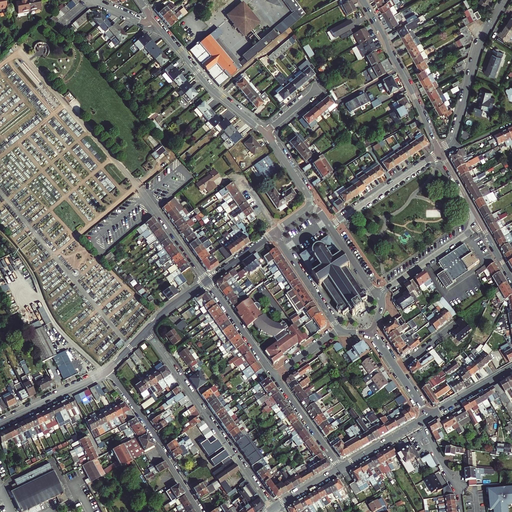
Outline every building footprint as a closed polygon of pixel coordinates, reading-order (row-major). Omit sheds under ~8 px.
[(0,0),(0,9),(8,8),(6,0),(0,0)] [(23,0),(16,2),(18,13),(30,11),(27,0),(23,0)] [(27,0),(30,11),(41,8),(39,0),(27,0)] [(269,32),(267,28),(257,36),(260,39),(258,41),(251,47),(248,50),(254,56),(290,26),(305,13),(296,1),(294,0),(282,0),(284,1),(285,3),(291,11),(294,9),(295,10),(278,24),(275,27),(269,32)] [(339,5),(342,11),(344,10),(347,15),(355,10),(349,0),(348,0),(341,4),(339,5)] [(390,4),(396,1),(395,0),(385,0),(379,4),(382,9),(390,4)] [(165,7),(162,3),(154,9),(161,18),(174,6),(171,2),(165,7)] [(235,12),(243,6),(241,3),(233,10),(235,12)] [(395,13),(390,4),(382,9),(386,17),(395,13)] [(165,22),(178,11),(174,6),(161,18),(165,22)] [(251,15),(249,12),(243,6),(235,12),(228,18),(232,24),(231,25),(234,29),(236,28),(242,36),(249,30),(251,29),(258,23),(251,15)] [(228,18),(235,12),(233,10),(226,16),(228,18)] [(399,10),(395,13),(386,17),(391,26),(400,22),(399,19),(403,17),(399,10)] [(169,28),(183,16),(178,11),(165,22),(169,28)] [(98,26),(104,21),(99,15),(92,20),(98,26)] [(470,21),(467,15),(462,18),(465,24),(466,24),(470,21)] [(342,33),(352,27),(348,20),(338,26),(342,33)] [(110,27),(104,21),(98,26),(104,33),(110,27)] [(119,31),(114,24),(110,27),(104,33),(109,40),(113,36),(119,31)] [(401,35),(409,30),(405,24),(397,28),(401,35)] [(499,34),(509,40),(511,37),(511,27),(507,24),(503,30),(502,30),(499,34)] [(358,44),(359,44),(367,39),(365,35),(367,34),(363,27),(352,34),(358,44)] [(254,56),(248,50),(241,55),(243,58),(240,61),(235,66),(212,40),(218,36),(221,33),(217,28),(199,43),(210,56),(201,65),(206,71),(216,63),(228,77),(254,56)] [(409,30),(401,35),(405,41),(417,35),(413,28),(409,30)] [(249,30),(251,32),(252,34),(258,41),(260,39),(257,36),(253,31),(251,29),(249,30)] [(119,43),(125,37),(119,31),(113,36),(119,43)] [(144,35),(137,41),(143,47),(150,41),(144,35)] [(417,35),(405,41),(409,48),(420,42),(417,35)] [(466,37),(465,35),(459,38),(463,45),(469,42),(466,37)] [(240,61),(218,36),(212,40),(235,66),(240,61)] [(370,38),(367,39),(359,44),(358,44),(356,45),(362,56),(364,55),(373,50),(376,49),(370,38)] [(148,53),(155,48),(150,41),(143,47),(148,53)] [(420,42),(409,48),(413,55),(424,48),(420,42)] [(463,54),(470,51),(471,45),(461,51),(463,54)] [(154,60),(161,54),(155,48),(148,53),(154,60)] [(424,58),(428,55),(424,48),(413,55),(417,62),(424,58)] [(373,50),(364,55),(370,67),(379,62),(375,54),(373,50)] [(493,50),(491,55),(492,56),(490,62),(499,66),(504,53),(493,50)] [(166,61),(161,54),(154,60),(160,67),(166,61)] [(424,58),(417,62),(418,65),(416,66),(415,67),(417,71),(427,65),(428,65),(424,58)] [(385,73),(379,62),(370,67),(376,78),(385,73)] [(494,77),(499,66),(490,62),(487,69),(486,68),(484,73),(494,77)] [(314,75),(306,65),(299,70),(308,80),(314,75)] [(421,78),(431,72),(427,65),(417,71),(421,78)] [(172,81),(179,75),(173,69),(167,75),(172,81)] [(308,80),(299,70),(293,76),(301,85),(308,80)] [(431,72),(421,78),(425,85),(435,79),(431,72)] [(241,74),(234,80),(237,83),(235,84),(240,91),(247,85),(242,78),(243,77),(241,74)] [(177,87),(184,82),(179,75),(172,81),(169,84),(174,90),(177,87)] [(381,80),(389,94),(397,90),(390,75),(381,80)] [(293,76),(287,81),(290,85),(295,90),(301,85),(293,76)] [(435,79),(425,85),(428,92),(439,86),(435,79)] [(290,85),(287,81),(281,86),(289,96),(295,90),(290,85)] [(190,88),(184,82),(177,87),(183,94),(190,88)] [(246,97),(253,91),(247,85),(240,91),(246,97)] [(281,86),(274,91),(276,94),(273,97),(279,104),(289,96),(281,86)] [(439,86),(428,92),(432,99),(443,93),(439,86)] [(189,101),(196,95),(190,88),(183,94),(189,101)] [(260,95),(255,89),(253,91),(246,97),(251,103),(258,97),(260,95)] [(481,90),(479,99),(480,99),(478,108),(475,107),(474,111),(482,113),(483,109),(491,112),(495,98),(490,97),(491,93),(481,90)] [(402,92),(396,95),(399,100),(393,103),(396,110),(400,108),(408,104),(402,92)] [(346,103),(350,112),(370,101),(365,93),(346,103)] [(443,93),(432,99),(436,106),(445,101),(447,100),(443,93)] [(329,111),(337,105),(331,94),(321,102),(327,109),(329,111)] [(263,104),(258,97),(251,103),(256,110),(263,104)] [(378,98),(370,102),(373,108),(381,103),(378,98)] [(436,106),(440,113),(444,111),(445,114),(452,111),(450,108),(449,108),(445,101),(436,106)] [(327,109),(321,102),(314,107),(320,114),(327,109)] [(201,114),(208,109),(203,103),(196,109),(201,114)] [(400,108),(396,110),(390,114),(393,119),(394,119),(396,124),(401,121),(400,119),(406,115),(404,110),(410,107),(408,104),(400,108)] [(320,114),(314,107),(308,112),(314,119),(320,114)] [(207,121),(214,115),(208,109),(201,114),(207,121)] [(298,120),(305,128),(308,125),(310,128),(317,122),(314,119),(308,112),(298,120)] [(221,115),(217,119),(214,115),(207,121),(204,124),(210,130),(213,127),(223,119),(221,115)] [(222,131),(229,125),(223,119),(213,127),(218,133),(221,130),(222,131)] [(162,130),(152,120),(149,122),(158,133),(162,130)] [(235,132),(229,125),(222,131),(228,137),(235,132)] [(511,139),(507,130),(501,133),(506,142),(509,141),(511,146),(511,145),(511,139)] [(241,139),(235,132),(228,137),(234,145),(241,139)] [(296,136),(293,133),(286,139),(294,148),(304,140),(305,140),(299,133),(296,136)] [(428,144),(420,133),(414,137),(421,148),(428,144)] [(508,147),(506,142),(501,133),(494,136),(496,141),(498,145),(502,143),(505,148),(507,147),(508,147)] [(388,143),(395,139),(392,135),(385,139),(388,143)] [(421,148),(414,137),(407,142),(414,153),(421,148)] [(258,145),(252,138),(245,145),(254,156),(261,150),(257,146),(258,145)] [(371,145),(367,138),(360,142),(363,149),(371,145)] [(307,149),(309,146),(304,140),(294,148),(299,155),(307,149)] [(414,153),(407,142),(400,146),(407,157),(414,153)] [(378,143),(374,145),(371,148),(375,154),(382,149),(380,147),(378,143)] [(407,157),(400,146),(393,151),(401,162),(407,157)] [(166,151),(162,147),(155,154),(154,152),(150,156),(154,161),(155,161),(166,151)] [(307,149),(299,155),(307,164),(319,157),(315,153),(316,152),(313,149),(309,152),(307,149)] [(460,150),(451,155),(449,157),(453,164),(464,158),(465,159),(470,156),(470,154),(473,153),(472,151),(466,154),(463,156),(460,150)] [(401,162),(393,151),(386,155),(394,167),(401,162)] [(321,179),(322,178),(332,172),(321,155),(319,157),(307,164),(301,168),(304,172),(310,168),(310,166),(312,166),(321,179)] [(394,167),(386,155),(379,160),(387,171),(394,167)] [(482,155),(473,161),(457,170),(460,177),(469,172),(470,172),(468,168),(477,163),(477,162),(483,159),(482,155)] [(276,168),(268,156),(254,166),(260,175),(262,173),(267,179),(277,172),(275,169),(276,168)] [(470,156),(465,159),(464,158),(453,164),(457,170),(473,161),(470,156)] [(384,173),(377,162),(370,167),(377,178),(384,173)] [(377,178),(370,167),(363,171),(370,182),(377,178)] [(209,193),(217,187),(213,181),(219,176),(215,169),(209,173),(210,174),(204,178),(205,179),(196,186),(198,189),(199,188),(201,191),(205,188),(209,193)] [(363,171),(356,176),(359,180),(363,187),(370,182),(363,171)] [(324,180),(333,174),(332,172),(322,178),(323,180),(324,180)] [(473,179),(469,172),(460,177),(464,184),(473,179)] [(475,178),(473,179),(464,184),(468,190),(476,185),(474,181),(480,178),(479,176),(475,178)] [(321,182),(319,179),(317,179),(311,183),(313,187),(321,182)] [(363,187),(359,180),(352,185),(358,193),(365,189),(363,187)] [(486,196),(483,197),(475,202),(479,210),(494,202),(498,200),(496,197),(511,188),(511,180),(489,194),(486,196)] [(231,183),(231,184),(224,189),(217,193),(215,195),(219,200),(222,198),(236,189),(232,183),(231,183)] [(358,193),(352,185),(346,190),(351,198),(358,193)] [(484,185),(478,188),(476,185),(468,190),(471,196),(480,191),(482,189),(485,187),(484,185)] [(285,193),(284,193),(280,195),(278,195),(273,188),(266,193),(277,209),(290,201),(289,200),(295,196),(291,189),(285,193)] [(225,202),(239,193),(236,189),(222,198),(225,202)] [(329,191),(331,195),(328,197),(334,206),(331,208),(334,214),(343,208),(341,205),(335,197),(331,190),(329,191)] [(341,205),(351,198),(346,190),(335,197),(341,205)] [(483,197),(480,191),(471,196),(475,202),(483,197)] [(224,211),(242,199),(239,193),(225,202),(221,206),(224,211)] [(178,205),(179,205),(175,198),(162,209),(166,214),(176,207),(177,209),(180,207),(178,205)] [(227,216),(245,203),(242,199),(224,211),(227,216)] [(495,204),(494,202),(479,210),(484,220),(493,215),(489,207),(495,204)] [(234,219),(249,209),(245,203),(227,216),(231,221),(232,221),(234,219)] [(187,215),(179,205),(178,205),(180,207),(181,209),(178,211),(177,209),(176,207),(166,214),(173,225),(182,218),(183,219),(184,218),(185,219),(187,217),(186,216),(187,215)] [(197,215),(196,215),(198,220),(204,217),(198,208),(195,210),(197,215)] [(253,218),(255,217),(249,209),(234,219),(238,226),(242,224),(241,222),(246,218),(250,224),(255,221),(253,218)] [(503,219),(508,216),(506,213),(502,216),(502,217),(499,219),(499,221),(503,219)] [(489,227),(497,222),(493,215),(484,220),(489,227)] [(149,229),(157,223),(153,217),(140,227),(139,228),(143,234),(149,229)] [(184,218),(183,219),(182,218),(173,225),(177,230),(190,221),(189,219),(186,221),(185,219),(184,218)] [(249,244),(254,240),(242,224),(238,226),(234,219),(232,221),(235,225),(235,224),(249,244)] [(499,221),(497,222),(489,227),(492,234),(501,230),(508,226),(506,223),(503,219),(499,221)] [(190,221),(177,230),(181,235),(190,228),(193,226),(195,225),(191,220),(190,221)] [(147,238),(152,234),(161,228),(157,223),(149,229),(143,234),(137,239),(138,240),(145,235),(147,238)] [(235,224),(235,225),(232,226),(235,231),(233,232),(244,247),(249,244),(235,224)] [(497,242),(511,233),(508,226),(501,230),(492,234),(497,242)] [(191,229),(190,228),(181,235),(184,240),(195,232),(197,231),(194,227),(191,229)] [(155,240),(164,233),(161,228),(152,234),(154,237),(146,242),(148,245),(155,240)] [(203,232),(197,236),(195,232),(184,240),(189,246),(197,240),(205,234),(203,232)] [(244,247),(233,232),(229,235),(239,250),(244,247)] [(150,248),(157,242),(159,245),(168,238),(164,233),(155,240),(148,245),(150,248)] [(511,233),(497,242),(501,249),(509,244),(507,241),(511,238),(511,233)] [(239,250),(229,235),(224,238),(235,254),(239,250)] [(368,294),(365,290),(361,290),(347,268),(350,266),(329,236),(322,241),(322,242),(308,251),(308,250),(300,255),(320,285),(323,284),(338,306),(337,309),(338,312),(342,313),(344,315),(350,311),(353,316),(356,314),(357,315),(362,311),(362,310),(365,308),(362,303),(368,299),(366,297),(368,294)] [(168,238),(159,245),(163,250),(172,243),(168,238)] [(193,252),(207,241),(205,238),(198,242),(197,240),(189,246),(193,252)] [(223,247),(231,257),(235,254),(224,238),(224,239),(219,243),(222,246),(223,247)] [(209,248),(211,247),(207,241),(193,252),(196,257),(209,248)] [(511,242),(510,244),(509,244),(501,249),(505,256),(511,251),(511,242)] [(162,259),(175,249),(172,243),(163,250),(161,251),(158,254),(157,255),(152,258),(156,263),(159,261),(162,259)] [(472,253),(471,254),(465,246),(439,263),(444,270),(438,275),(446,288),(453,283),(452,281),(479,263),(472,253)] [(223,247),(220,249),(219,250),(227,259),(231,257),(223,247)] [(211,251),(209,248),(196,257),(201,263),(212,255),(215,253),(213,249),(211,251)] [(274,261),(282,255),(278,248),(269,254),(274,261)] [(162,266),(164,264),(165,264),(179,253),(175,249),(162,259),(159,261),(162,266)] [(263,258),(258,252),(254,255),(259,261),(263,258)] [(179,253),(165,264),(169,269),(183,259),(179,253)] [(108,264),(114,259),(110,254),(103,260),(108,264)] [(209,272),(219,265),(212,255),(201,263),(207,272),(209,272)] [(274,268),(285,260),(282,255),(274,261),(276,263),(269,268),(271,270),(274,268)] [(170,275),(186,263),(183,259),(169,269),(164,273),(167,277),(170,275)] [(276,270),(273,272),(274,274),(288,265),(285,260),(274,268),(276,270)] [(501,272),(495,262),(487,268),(491,276),(487,278),(488,280),(492,277),(501,272)] [(170,275),(173,280),(180,275),(189,268),(186,263),(170,275)] [(274,274),(277,279),(280,277),(291,269),(288,265),(274,274)] [(478,275),(487,268),(485,265),(476,272),(478,275)] [(238,275),(238,274),(234,269),(217,281),(217,284),(220,288),(228,282),(229,282),(228,280),(233,276),(235,277),(236,276),(238,275)] [(282,279),(279,281),(280,284),(295,274),(291,269),(280,277),(282,279)] [(245,271),(244,272),(243,270),(238,274),(238,275),(241,279),(243,278),(245,276),(245,275),(247,273),(245,271)] [(437,294),(439,293),(425,272),(414,279),(419,286),(420,288),(425,285),(428,288),(430,287),(432,291),(434,290),(437,294)] [(493,288),(494,290),(507,282),(501,272),(492,277),(497,285),(493,288)] [(282,286),(285,284),(287,287),(298,279),(295,274),(280,284),(282,286)] [(186,283),(180,275),(173,280),(179,288),(186,283)] [(286,288),(290,293),(294,290),(302,284),(298,279),(287,287),(286,288)] [(414,289),(419,286),(414,279),(404,286),(417,304),(420,302),(414,293),(416,292),(414,289)] [(232,281),(229,284),(228,282),(220,288),(223,292),(234,284),(232,281)] [(241,287),(238,282),(234,284),(223,292),(226,297),(240,287),(241,287)] [(511,291),(507,282),(494,290),(501,302),(504,301),(508,298),(511,295),(511,291)] [(286,295),(298,313),(307,307),(314,302),(302,284),(294,290),(290,293),(286,295)] [(163,294),(169,302),(178,295),(172,287),(163,294)] [(238,295),(243,291),(240,287),(226,297),(229,301),(238,295)] [(207,291),(204,291),(194,298),(201,308),(203,307),(213,299),(207,291)] [(243,295),(240,297),(238,295),(229,301),(232,305),(244,297),(243,295)] [(243,302),(246,299),(244,297),(232,305),(235,310),(239,307),(244,304),(243,302)] [(442,298),(439,301),(442,304),(452,318),(453,318),(456,316),(451,309),(442,298)] [(203,315),(217,305),(213,299),(203,307),(205,309),(201,312),(203,315)] [(244,310),(245,312),(255,305),(250,299),(244,304),(239,307),(242,311),(244,310)] [(307,307),(298,313),(301,319),(317,308),(314,302),(307,307)] [(240,314),(239,315),(241,318),(242,317),(243,319),(242,320),(248,327),(249,327),(253,324),(254,323),(259,329),(261,331),(264,334),(268,335),(271,337),(275,338),(277,341),(279,339),(279,340),(281,339),(281,340),(265,352),(270,358),(272,357),(274,361),(282,355),(299,343),(305,339),(302,333),(296,325),(289,330),(285,323),(284,323),(283,323),(282,323),(281,324),(280,325),(277,325),(273,323),(269,320),(265,315),(263,317),(259,311),(260,310),(261,309),(261,308),(261,307),(260,307),(259,306),(259,304),(258,304),(256,304),(255,305),(245,312),(244,310),(242,311),(240,313),(240,314)] [(452,318),(442,304),(436,308),(447,322),(452,318)] [(210,317),(220,310),(217,305),(203,315),(205,317),(209,315),(210,317)] [(311,321),(321,314),(317,308),(301,319),(299,321),(300,323),(309,317),(311,321)] [(434,310),(438,315),(436,317),(443,326),(447,322),(436,308),(434,310)] [(423,309),(421,311),(422,313),(430,322),(433,326),(437,331),(443,326),(436,317),(433,314),(430,316),(425,310),(425,311),(423,309)] [(214,322),(224,315),(220,310),(210,317),(208,319),(208,321),(207,322),(208,323),(212,320),(214,322)] [(411,321),(406,313),(401,316),(406,323),(407,324),(409,323),(411,321)] [(321,314),(311,321),(306,325),(313,336),(326,326),(327,322),(321,314)] [(215,329),(227,320),(224,315),(214,322),(211,324),(212,326),(211,327),(212,328),(213,327),(215,329)] [(385,328),(385,333),(388,337),(401,328),(399,325),(402,323),(399,318),(385,328)] [(471,330),(461,318),(456,323),(460,327),(452,333),(459,342),(467,335),(466,334),(471,330)] [(189,326),(186,321),(185,320),(176,326),(181,332),(189,326)] [(218,334),(231,325),(227,320),(215,329),(216,330),(214,332),(217,335),(218,336),(219,335),(218,334)] [(56,356),(39,321),(25,328),(42,363),(52,358),(65,380),(76,374),(75,373),(77,371),(80,372),(81,369),(78,368),(79,366),(77,365),(78,362),(73,361),(70,355),(66,351),(64,352),(56,356)] [(407,324),(405,325),(401,328),(388,337),(392,343),(402,336),(400,333),(409,327),(407,324)] [(225,337),(234,329),(231,325),(218,334),(219,335),(218,336),(217,335),(215,337),(216,339),(223,334),(225,337)] [(413,328),(411,330),(402,336),(392,343),(395,348),(414,334),(413,332),(415,331),(413,329),(413,328)] [(228,342),(238,335),(234,329),(225,337),(222,339),(223,340),(221,341),(220,340),(216,343),(218,346),(227,340),(228,342)] [(181,340),(173,330),(166,335),(174,346),(181,340)] [(310,338),(305,331),(302,333),(305,339),(307,340),(310,338)] [(418,335),(416,332),(414,334),(395,348),(398,353),(411,343),(415,340),(414,338),(418,335)] [(226,350),(241,339),(238,335),(228,342),(225,344),(224,345),(220,347),(224,352),(226,350)] [(414,343),(412,345),(411,343),(398,353),(400,356),(401,357),(405,357),(426,339),(425,337),(415,345),(414,343)] [(233,352),(244,343),(241,339),(226,350),(227,352),(228,351),(229,352),(223,356),(224,358),(233,352)] [(281,359),(284,357),(286,356),(289,355),(291,354),(293,353),(295,352),(297,350),(298,348),(300,346),(301,345),(307,340),(305,339),(299,343),(282,355),(274,361),(272,357),(270,358),(274,364),(281,359)] [(118,349),(124,344),(120,340),(114,346),(118,349)] [(339,353),(345,348),(340,342),(334,346),(339,353)] [(364,342),(350,351),(356,361),(370,352),(364,342)] [(233,363),(250,351),(244,343),(233,352),(236,356),(228,362),(230,365),(233,363)] [(505,348),(504,347),(501,348),(510,363),(511,361),(511,349),(511,348),(510,347),(509,345),(505,348)] [(191,368),(197,364),(187,348),(179,353),(188,365),(189,365),(191,368)] [(439,365),(444,362),(433,349),(411,368),(411,370),(413,374),(435,360),(439,365)] [(467,349),(464,352),(470,360),(474,357),(467,349)] [(144,358),(139,351),(136,353),(141,361),(144,358)] [(242,364),(253,356),(250,351),(233,363),(234,365),(239,362),(241,365),(242,364)] [(323,363),(329,359),(324,352),(318,356),(319,357),(322,362),(323,363)] [(492,360),(489,356),(487,353),(482,357),(488,364),(492,360)] [(140,362),(135,355),(131,357),(136,365),(140,362)] [(253,356),(242,364),(243,365),(246,369),(257,361),(253,356)] [(482,357),(482,356),(478,360),(484,367),(488,364),(482,357)] [(379,368),(372,357),(363,363),(370,374),(379,368)] [(476,358),(472,362),(474,364),(480,371),(484,367),(478,360),(476,358)] [(136,367),(130,359),(127,362),(132,369),(136,367)] [(204,364),(201,361),(197,364),(191,368),(193,372),(200,367),(204,364)] [(255,373),(262,368),(257,361),(246,369),(241,372),(246,379),(255,373)] [(457,362),(451,366),(455,372),(461,367),(457,362)] [(287,379),(287,382),(289,385),(303,375),(312,369),(308,364),(287,379)] [(445,366),(442,369),(443,370),(448,376),(449,376),(455,372),(451,366),(451,367),(449,364),(447,366),(446,367),(445,366)] [(471,367),(469,364),(468,365),(476,374),(480,371),(474,364),(471,367)] [(31,374),(26,365),(22,367),(26,376),(31,374)] [(468,365),(466,367),(473,377),(476,374),(468,365)] [(178,385),(172,378),(165,368),(163,367),(157,371),(170,390),(176,386),(178,385)] [(466,367),(465,368),(462,369),(469,379),(473,377),(466,367)] [(257,377),(264,372),(262,368),(255,373),(257,377)] [(369,375),(372,379),(374,378),(377,383),(381,389),(386,385),(389,383),(379,368),(370,374),(369,375)] [(190,378),(198,389),(203,385),(207,382),(203,375),(206,373),(203,369),(190,378)] [(462,369),(458,372),(459,373),(465,382),(469,379),(462,369)] [(448,376),(443,370),(438,374),(439,375),(437,376),(439,379),(441,378),(444,382),(450,378),(449,376),(448,376)] [(165,388),(168,392),(170,390),(157,371),(151,375),(161,391),(165,388)] [(455,379),(454,380),(456,384),(462,391),(467,388),(457,374),(452,378),(453,379),(454,377),(455,379)] [(161,391),(151,375),(146,379),(155,392),(156,394),(161,391)] [(292,389),(306,380),(303,375),(289,385),(292,389)] [(35,380),(37,383),(41,392),(54,386),(49,377),(44,380),(42,376),(35,380)] [(260,390),(272,382),(268,377),(253,388),(254,390),(255,389),(256,390),(258,388),(260,390)] [(306,380),(292,389),(297,396),(304,391),(302,388),(312,381),(309,378),(306,380)] [(432,390),(438,386),(432,378),(421,386),(433,404),(437,405),(440,403),(438,399),(433,393),(432,390)] [(155,392),(146,379),(141,382),(148,394),(149,396),(154,402),(156,400),(152,394),(155,392)] [(462,391),(456,384),(454,385),(450,379),(447,381),(448,382),(452,388),(456,394),(462,391)] [(15,386),(12,380),(8,382),(11,387),(13,391),(16,389),(17,389),(15,386)] [(511,391),(506,380),(500,383),(509,400),(511,398),(511,391)] [(393,381),(389,383),(386,385),(391,392),(398,387),(393,381)] [(22,386),(24,389),(25,390),(29,398),(36,394),(30,382),(22,386)] [(148,394),(141,382),(135,386),(144,401),(147,399),(146,397),(146,395),(148,394)] [(264,395),(275,387),(272,382),(260,390),(255,394),(256,397),(261,394),(261,395),(263,393),(264,395)] [(448,382),(444,385),(444,386),(433,393),(438,399),(451,390),(450,390),(452,388),(448,382)] [(22,386),(21,383),(15,386),(17,389),(16,389),(22,402),(29,398),(25,390),(24,389),(22,386)] [(509,400),(500,383),(494,387),(502,401),(503,404),(509,400)] [(104,393),(98,384),(94,386),(99,395),(104,393)] [(207,391),(203,385),(198,389),(205,399),(217,391),(215,388),(214,386),(207,391)] [(317,392),(313,385),(304,391),(297,396),(302,403),(317,392)] [(99,395),(94,386),(90,388),(97,399),(100,397),(99,395)] [(144,401),(135,386),(132,388),(142,403),(144,401)] [(180,394),(183,392),(179,386),(171,392),(160,400),(159,400),(161,402),(163,401),(165,404),(180,394)] [(8,388),(11,396),(5,399),(9,408),(17,404),(13,395),(15,394),(13,391),(11,387),(8,388)] [(256,403),(258,406),(267,400),(279,392),(275,387),(264,395),(259,399),(260,400),(256,403)] [(502,401),(494,387),(490,389),(497,404),(502,401)] [(92,394),(89,388),(84,391),(87,397),(92,394)] [(328,395),(323,388),(317,392),(302,403),(307,410),(314,405),(312,402),(317,399),(316,398),(323,393),(326,397),(328,395)] [(497,404),(490,389),(485,392),(489,399),(494,407),(498,405),(497,404)] [(82,400),(87,397),(84,391),(78,393),(81,398),(82,400)] [(217,391),(205,399),(208,404),(216,398),(220,395),(217,391)] [(271,407),(284,398),(279,392),(267,400),(269,403),(271,402),(273,404),(270,406),(269,405),(266,407),(268,409),(271,407)] [(488,400),(484,392),(479,396),(487,410),(492,407),(488,400)] [(182,395),(180,395),(180,394),(165,404),(163,405),(161,407),(165,412),(167,410),(172,407),(178,403),(183,399),(182,397),(183,396),(182,395)] [(326,406),(324,407),(321,409),(317,403),(314,405),(307,410),(315,421),(334,407),(336,406),(333,402),(331,404),(328,400),(330,398),(328,395),(326,397),(322,400),(326,406)] [(4,396),(0,397),(0,399),(0,401),(0,412),(9,408),(5,399),(4,396)] [(149,396),(148,397),(149,399),(141,405),(142,406),(141,407),(143,409),(154,402),(149,396)] [(487,410),(479,396),(473,399),(481,413),(487,410)] [(79,413),(71,397),(66,400),(73,414),(74,414),(75,415),(79,413)] [(190,402),(186,397),(183,399),(178,403),(182,408),(190,402)] [(222,397),(218,400),(216,398),(208,404),(212,408),(224,400),(222,397)] [(275,407),(276,409),(278,407),(281,411),(288,405),(284,398),(271,407),(272,409),(275,407)] [(481,413),(473,399),(468,402),(475,415),(476,415),(477,416),(478,416),(479,416),(480,416),(479,414),(481,413)] [(73,414),(66,400),(61,402),(69,418),(74,416),(75,415),(74,414),(73,414)] [(222,405),(226,402),(224,400),(212,408),(215,413),(224,408),(222,405)] [(511,404),(509,400),(503,404),(511,420),(511,404)] [(404,403),(405,405),(404,406),(413,419),(415,417),(416,414),(407,401),(404,403)] [(69,418),(61,402),(55,405),(63,419),(64,419),(65,420),(69,418)] [(482,421),(479,416),(478,416),(477,416),(476,415),(475,415),(468,402),(462,405),(464,408),(469,416),(474,426),(479,424),(478,423),(482,421)] [(125,404),(123,403),(119,405),(126,422),(129,420),(125,413),(128,412),(132,418),(135,417),(125,404)] [(232,409),(228,404),(224,408),(215,413),(218,418),(232,409)] [(401,405),(402,407),(399,408),(408,421),(413,419),(404,406),(403,404),(401,405)] [(63,419),(55,405),(50,408),(58,424),(63,421),(65,420),(64,419),(63,419)] [(126,422),(119,405),(113,408),(120,423),(121,422),(122,424),(126,422)] [(276,414),(279,417),(283,414),(285,418),(293,412),(288,405),(281,411),(279,412),(276,414)] [(237,408),(235,406),(232,409),(218,418),(222,423),(235,413),(233,411),(237,408)] [(182,415),(184,419),(190,415),(193,420),(184,426),(186,428),(182,430),(183,432),(181,434),(182,435),(184,433),(196,425),(200,423),(197,418),(199,415),(196,411),(193,407),(182,415)] [(329,414),(335,409),(334,407),(315,421),(319,427),(328,420),(331,418),(329,414)] [(58,424),(50,408),(45,410),(52,425),(54,424),(54,425),(58,424)] [(120,423),(113,408),(108,410),(115,427),(122,424),(121,422),(120,423)] [(362,420),(354,408),(350,411),(366,434),(364,435),(370,443),(376,440),(371,432),(362,420)] [(399,408),(398,409),(399,412),(395,415),(394,413),(390,415),(398,427),(408,421),(399,408)] [(463,433),(465,431),(460,422),(469,416),(464,408),(453,415),(461,429),(463,433)] [(52,425),(45,410),(40,413),(48,429),(53,426),(54,425),(54,424),(52,425)] [(115,427),(108,410),(103,413),(110,428),(111,428),(112,429),(115,427)] [(168,417),(170,415),(167,410),(165,412),(155,419),(150,422),(154,427),(161,422),(168,417)] [(298,419),(293,412),(285,418),(290,424),(291,425),(298,419)] [(48,429),(40,413),(34,415),(41,430),(43,429),(44,431),(48,429)] [(110,428),(103,413),(97,416),(105,432),(112,429),(111,428),(110,428)] [(155,419),(151,413),(147,417),(150,422),(155,419)] [(240,413),(237,416),(235,413),(222,423),(225,428),(238,419),(242,416),(240,413)] [(368,415),(366,416),(376,430),(381,437),(389,432),(385,427),(382,428),(379,425),(378,425),(375,421),(379,419),(375,413),(369,417),(368,415)] [(41,430),(34,415),(29,418),(34,428),(36,432),(37,432),(38,433),(42,432),(44,431),(43,429),(41,430)] [(385,427),(389,432),(398,427),(390,415),(386,417),(381,421),(385,427)] [(458,431),(461,429),(453,415),(442,421),(444,426),(446,430),(453,425),(455,428),(456,427),(458,431)] [(105,432),(97,416),(92,419),(99,434),(100,433),(101,435),(105,432)] [(366,416),(362,420),(371,432),(376,440),(381,437),(376,430),(366,416)] [(168,417),(161,422),(154,427),(157,432),(164,427),(172,422),(168,417)] [(34,428),(29,418),(24,420),(31,435),(32,434),(33,436),(35,435),(31,429),(34,428)] [(123,431),(139,423),(135,418),(120,426),(118,427),(120,433),(123,431)] [(440,418),(429,425),(435,440),(439,445),(443,442),(443,438),(446,437),(443,432),(439,434),(437,430),(444,426),(442,421),(440,418)] [(99,434),(92,419),(86,422),(94,438),(101,435),(100,433),(99,434)] [(238,421),(240,420),(238,419),(225,428),(229,433),(236,427),(234,425),(239,422),(238,421)] [(287,432),(289,434),(290,433),(302,424),(298,419),(291,425),(292,427),(289,429),(290,430),(287,432)] [(328,420),(319,427),(323,432),(337,421),(336,419),(330,423),(328,420)] [(342,422),(340,419),(337,421),(323,432),(326,437),(335,431),(334,429),(342,422)] [(31,435),(24,420),(18,423),(26,439),(32,437),(33,436),(32,434),(31,435)] [(199,429),(206,424),(203,421),(200,423),(196,425),(199,429)] [(26,439),(18,423),(13,426),(20,440),(21,440),(22,441),(26,439)] [(126,436),(142,427),(139,423),(123,431),(126,436)] [(284,428),(287,427),(284,423),(278,428),(280,431),(284,428)] [(202,433),(208,428),(206,424),(199,429),(202,433)] [(244,429),(241,424),(236,427),(229,433),(232,438),(244,429)] [(297,433),(305,428),(302,424),(290,433),(292,435),(290,436),(289,435),(284,439),(286,441),(292,437),(296,434),(297,433)] [(359,428),(356,424),(350,429),(363,447),(370,443),(364,435),(361,437),(357,430),(359,428)] [(252,426),(251,425),(244,429),(232,438),(236,443),(244,437),(242,434),(252,426)] [(20,440),(13,426),(8,428),(12,437),(16,445),(21,442),(22,441),(21,440),(20,440)] [(145,433),(144,431),(142,427),(126,436),(128,438),(121,442),(122,445),(132,440),(145,433)] [(0,438),(2,446),(5,445),(4,442),(12,437),(8,428),(0,432),(0,438)] [(204,436),(211,432),(208,428),(202,433),(204,436)] [(303,442),(311,437),(305,428),(297,433),(303,442)] [(352,440),(345,445),(351,454),(363,447),(350,429),(346,431),(352,440)] [(207,440),(214,435),(211,432),(204,436),(207,440)] [(129,457),(125,449),(138,443),(145,454),(148,452),(155,448),(147,435),(133,442),(132,440),(122,445),(112,451),(121,468),(132,461),(130,459),(141,453),(140,451),(129,457)] [(81,447),(91,442),(88,437),(71,445),(73,449),(75,449),(75,450),(81,447)] [(182,441),(176,444),(173,441),(166,446),(170,453),(184,444),(183,443),(189,440),(187,437),(182,441)] [(311,437),(303,442),(308,449),(316,443),(311,437)] [(341,440),(339,437),(331,443),(341,457),(345,458),(351,454),(345,445),(341,440)] [(193,456),(198,453),(189,440),(183,443),(184,444),(170,453),(174,458),(189,449),(193,456)] [(82,450),(75,453),(77,456),(93,447),(91,442),(81,447),(82,450)] [(313,455),(321,451),(316,443),(308,449),(313,455)] [(502,455),(504,455),(504,445),(496,444),(496,451),(502,452),(502,455)] [(392,463),(394,462),(392,459),(398,455),(393,446),(381,452),(391,469),(392,471),(395,469),(392,463)] [(400,453),(401,454),(398,455),(415,485),(419,483),(413,472),(414,471),(411,465),(418,461),(423,469),(426,467),(424,463),(421,459),(420,456),(418,454),(416,451),(415,448),(414,446),(411,448),(410,447),(400,453)] [(79,460),(80,459),(81,460),(96,452),(93,447),(77,456),(79,460)] [(477,468),(477,467),(476,453),(472,454),(472,452),(469,452),(469,450),(453,448),(447,447),(445,454),(455,456),(456,453),(463,454),(465,469),(473,469),(477,469),(477,468)] [(79,460),(79,461),(82,466),(92,461),(99,457),(96,452),(81,460),(80,459),(79,460)] [(148,475),(145,477),(146,480),(168,468),(163,461),(159,455),(152,459),(150,456),(148,452),(145,454),(153,467),(149,470),(151,473),(152,472),(153,474),(149,476),(148,475)] [(314,456),(313,457),(316,463),(322,472),(330,467),(330,463),(322,452),(314,456)] [(391,469),(381,452),(376,456),(382,465),(386,471),(391,469)] [(426,462),(433,458),(431,454),(421,459),(424,463),(426,462)] [(266,461),(265,461),(267,464),(256,472),(260,477),(276,466),(272,461),(276,458),(274,455),(266,461)] [(382,465),(376,456),(371,459),(380,475),(383,473),(379,466),(382,465)] [(296,462),(292,464),(295,469),(303,483),(314,476),(308,468),(305,462),(304,460),(302,457),(300,458),(304,465),(302,466),(304,467),(301,469),(302,471),(301,471),(296,462)] [(265,461),(266,461),(263,458),(252,465),(256,472),(267,464),(265,461)] [(380,475),(371,459),(365,462),(372,473),(375,471),(378,477),(380,475)] [(239,471),(231,460),(212,473),(217,481),(220,484),(224,481),(239,471)] [(114,470),(113,469),(100,475),(92,461),(82,466),(91,483),(92,482),(97,480),(100,478),(101,479),(106,476),(108,475),(108,474),(114,470)] [(63,486),(61,487),(50,462),(13,480),(14,483),(11,484),(14,489),(11,490),(21,511),(24,511),(35,511),(42,509),(40,503),(56,496),(60,503),(67,500),(62,490),(64,489),(63,486)] [(372,473),(365,462),(360,465),(368,479),(369,481),(370,481),(377,492),(382,489),(372,473)] [(322,472),(316,463),(312,465),(318,474),(322,472)] [(288,465),(285,467),(292,477),(298,485),(303,483),(295,469),(291,471),(288,465)] [(318,474),(312,465),(308,468),(314,476),(318,474)] [(360,465),(351,470),(351,474),(355,482),(351,484),(354,490),(359,488),(357,486),(366,481),(368,479),(360,465)] [(276,471),(278,470),(276,466),(260,477),(264,482),(270,478),(275,475),(275,474),(273,471),(275,470),(276,471)] [(283,469),(281,471),(285,477),(293,488),(298,485),(292,477),(290,479),(283,469)] [(495,474),(495,471),(477,469),(473,469),(465,469),(466,480),(469,480),(469,485),(473,485),(476,485),(476,480),(481,480),(481,475),(484,475),(484,474),(495,474)] [(275,475),(277,479),(280,483),(287,492),(293,488),(285,477),(282,478),(278,472),(275,474),(275,475)] [(425,480),(433,493),(437,490),(438,492),(444,489),(434,474),(425,480)] [(101,479),(97,480),(100,486),(109,480),(106,476),(101,479)] [(273,483),(270,478),(264,482),(274,497),(277,498),(282,495),(273,483)] [(340,479),(337,478),(333,481),(339,491),(342,489),(348,500),(351,498),(340,479)] [(274,481),(274,482),(273,483),(282,495),(287,492),(280,483),(278,484),(275,480),(274,481)] [(184,494),(176,481),(167,486),(176,499),(184,494)] [(207,485),(205,481),(201,483),(193,488),(196,493),(208,486),(207,485)] [(220,485),(220,484),(217,481),(208,486),(196,493),(199,499),(220,485)] [(224,481),(220,484),(220,485),(227,495),(231,491),(224,481)] [(257,511),(263,508),(263,505),(246,481),(239,486),(242,489),(238,492),(241,496),(243,498),(253,511),(257,511)] [(339,491),(333,481),(328,484),(337,499),(340,499),(342,497),(339,491)] [(337,499),(328,484),(323,487),(332,502),(337,499)] [(361,491),(359,487),(359,488),(354,490),(351,484),(350,485),(355,494),(361,491)] [(449,486),(444,489),(448,496),(455,495),(449,486)] [(332,502),(323,487),(317,490),(322,499),(325,497),(329,504),(332,502)] [(507,511),(507,505),(507,504),(510,504),(510,505),(511,504),(511,487),(488,489),(489,497),(490,497),(490,501),(489,501),(490,510),(492,510),(492,511),(507,511)] [(322,499),(317,490),(312,493),(318,502),(320,501),(323,507),(326,505),(322,499)] [(318,502),(312,493),(308,495),(315,507),(317,506),(319,510),(322,508),(318,502)] [(181,504),(187,500),(185,495),(178,499),(181,504)] [(315,507),(308,495),(303,498),(308,507),(311,506),(314,511),(317,511),(315,507)] [(240,500),(243,498),(241,496),(231,503),(232,504),(233,505),(237,502),(240,500)] [(240,500),(245,507),(242,508),(245,511),(253,511),(243,498),(240,500)] [(311,511),(308,507),(303,498),(299,501),(304,510),(306,508),(307,511),(311,511)] [(183,508),(190,504),(187,500),(181,504),(183,508)] [(368,505),(372,511),(375,511),(376,511),(382,511),(387,509),(385,506),(382,508),(377,500),(368,505)] [(299,501),(293,504),(297,511),(305,511),(304,510),(299,501)] [(233,505),(233,506),(237,511),(245,511),(242,508),(237,502),(233,505)] [(226,510),(228,508),(225,503),(211,511),(222,511),(223,511),(222,510),(225,508),(226,510)]
